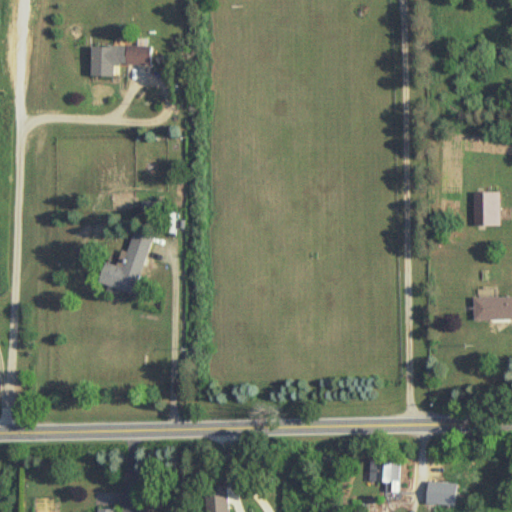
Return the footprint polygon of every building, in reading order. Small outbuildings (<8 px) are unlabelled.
[(123,77),(123,47),(94,47),(94,77),(123,77)] [(158,64),(158,47),(131,47),(131,64),(158,64)] [(504,225),(504,192),(477,192),(477,225),(504,225)] [(138,295),(156,235),(138,230),(134,243),(126,241),(119,266),(108,262),(102,284),(138,295)] [(511,297),(481,297),(481,319),(511,319),(511,297)] [(226,389),(211,390),(212,400),(227,399),(226,389)] [(404,493),(404,461),(373,460),(373,482),(390,483),(390,492),(404,493)] [(209,511),(232,511),(232,485),(209,485),(209,511)]
